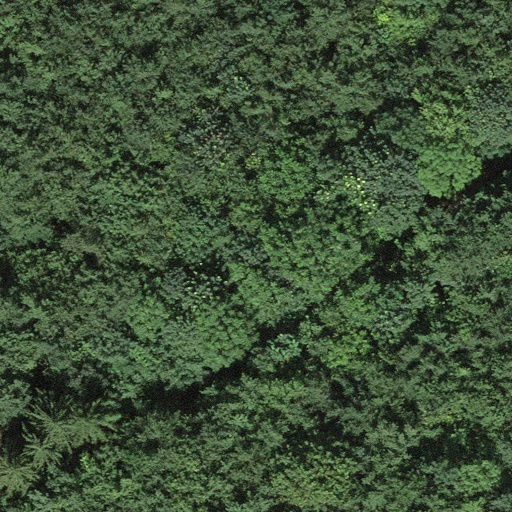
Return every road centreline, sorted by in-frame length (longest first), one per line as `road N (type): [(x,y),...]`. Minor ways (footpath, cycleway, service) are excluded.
road 1 (track): [(511,185),(114,427),(0,506)]
road 2 (track): [(114,427),(511,290)]
